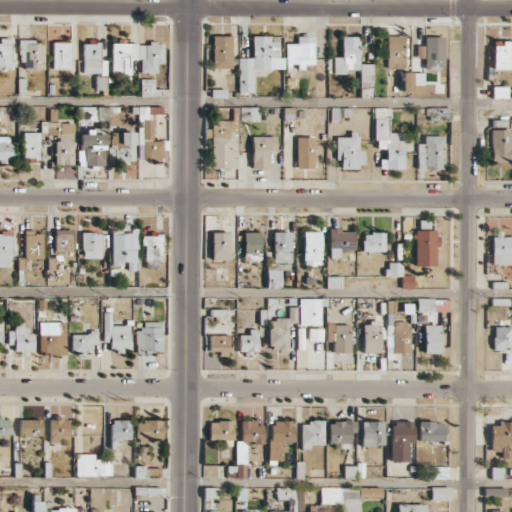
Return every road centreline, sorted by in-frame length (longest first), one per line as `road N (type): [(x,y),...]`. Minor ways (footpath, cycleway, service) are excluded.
road 1 (residential): [(0,386),(511,386)]
road 2 (residential): [(0,196),(511,196)]
road 3 (tertiary): [(188,7),(184,511)]
road 4 (residential): [(465,511),(466,9)]
road 5 (residential): [(188,7),(466,9)]
road 6 (residential): [(0,5),(188,7)]
